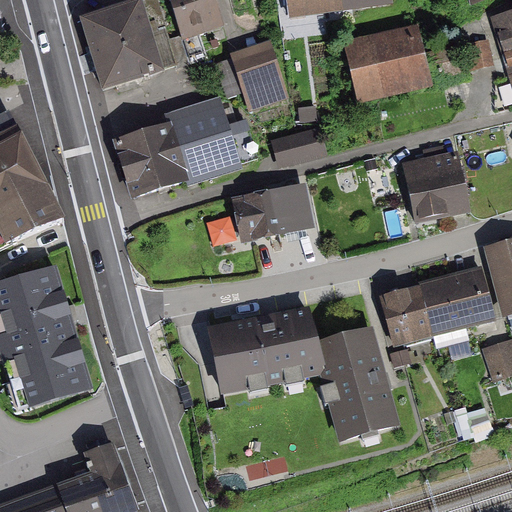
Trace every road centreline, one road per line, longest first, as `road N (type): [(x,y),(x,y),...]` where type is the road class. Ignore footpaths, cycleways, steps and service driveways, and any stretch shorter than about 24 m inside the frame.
road 1 (residential): [(116,314),(366,268),(511,225)]
road 2 (tertiary): [(116,314),(39,0)]
road 3 (tertiary): [(182,511),(116,314)]
